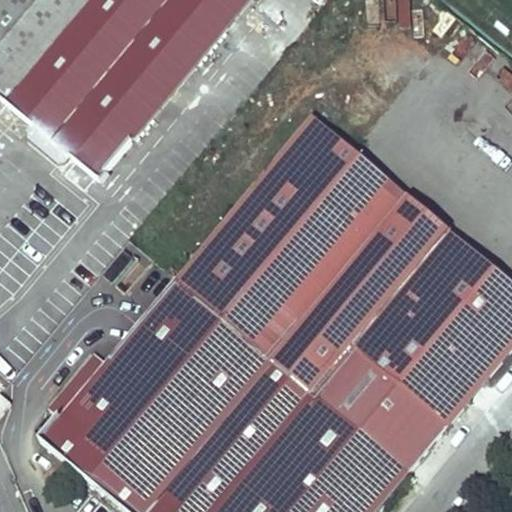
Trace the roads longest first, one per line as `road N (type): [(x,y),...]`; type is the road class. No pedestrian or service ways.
road 1 (unknown): [(103,221),(285,0)]
road 2 (residential): [(419,511),(511,399)]
road 3 (unknown): [(9,328),(103,221)]
road 4 (unknown): [(0,138),(103,221)]
